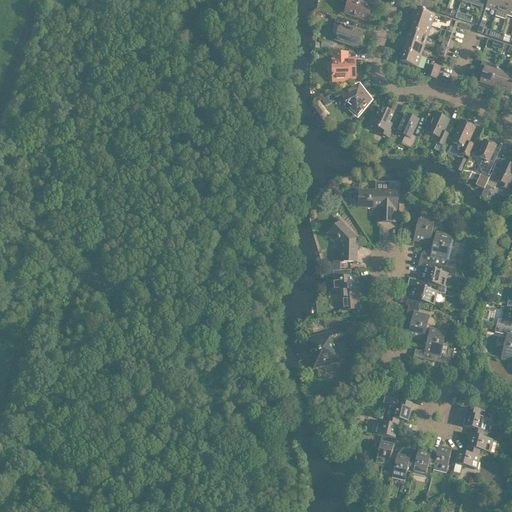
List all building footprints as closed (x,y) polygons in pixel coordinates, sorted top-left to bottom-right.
[(347,0),(343,13),(365,21),(371,4),(357,0),(347,0)] [(423,0),(419,0),(418,5),(430,9),(432,3),(423,0)] [(486,0),(484,7),(495,10),(498,0),(486,0)] [(504,19),(505,14),(510,0),(498,0),(495,10),(494,15),(504,19)] [(433,14),(416,9),(413,19),(430,25),(433,14)] [(456,11),(454,17),(465,21),(466,15),(456,11)] [(331,30),(332,32),(336,34),(334,40),(357,47),(362,31),(354,28),(356,23),(335,16),(331,30)] [(430,25),(413,19),(409,30),(426,35),(430,25)] [(406,40),(423,46),(426,35),(409,30),(406,40)] [(423,46),(406,40),(402,50),(419,56),(423,46)] [(503,44),(492,40),(490,46),(501,49),(503,44)] [(419,56),(402,50),(399,61),(416,67),(419,56)] [(336,65),(331,66),(332,81),(344,81),(344,76),(346,76),(348,78),(354,78),(354,62),(351,62),(351,58),(346,58),(346,52),(333,52),(333,59),(336,59),(336,65)] [(478,84),(488,87),(494,70),(496,65),(481,60),(477,74),(481,75),(478,84)] [(429,76),(435,78),(439,66),(433,64),(429,76)] [(488,87),(499,91),(504,74),(494,70),(488,87)] [(511,87),(511,76),(504,74),(499,91),(510,94),(511,87)] [(349,84),(331,92),(334,98),(340,95),(344,103),(347,102),(350,106),(348,108),(356,115),(369,99),(362,93),(358,86),(352,89),(349,84)] [(323,105),(331,101),(328,94),(320,98),(323,105)] [(382,135),(388,137),(394,124),(388,122),(392,113),(378,106),(374,115),(372,114),(366,127),(382,134),(382,135)] [(404,135),(400,144),(411,149),(416,137),(411,134),(417,120),(404,113),(396,131),(404,135)] [(436,142),(432,149),(438,151),(441,145),(447,134),(442,132),(447,119),(434,113),(425,131),(437,137),(435,142),(436,142)] [(472,145),(466,142),(473,128),(458,122),(450,141),(460,145),(459,146),(461,147),(459,152),(467,156),(472,145)] [(481,144),(477,142),(473,152),(476,153),(475,156),(481,159),(480,161),(481,162),(480,165),(481,170),(480,172),(487,175),(493,162),(496,155),(491,153),(495,145),(483,140),(481,144)] [(500,186),(506,188),(511,174),(511,173),(511,170),(511,165),(501,161),(496,172),(491,169),(485,184),(493,188),(496,181),(501,183),(500,186)] [(388,190),(388,182),(381,182),(375,182),(375,190),(358,190),(357,207),(377,207),(377,212),(382,212),(382,221),(394,221),(394,208),(396,208),(396,191),(388,190)] [(400,183),(398,193),(406,194),(407,184),(400,183)] [(463,208),(464,208),(457,205),(455,212),(462,214),(463,208)] [(434,235),(428,233),(431,219),(418,216),(420,208),(414,206),(405,243),(412,245),(413,239),(418,240),(418,241),(420,241),(425,242),(424,248),(430,249),(431,250),(434,235)] [(339,261),(355,262),(356,238),(339,220),(328,231),(340,244),(340,261),(339,261)] [(442,258),(448,235),(434,232),(434,235),(431,250),(430,249),(429,255),(420,253),(418,260),(455,268),(457,262),(442,258)] [(454,275),(455,268),(418,260),(416,266),(422,268),(421,273),(420,272),(420,275),(419,280),(442,286),(445,273),(454,275)] [(331,269),(339,270),(339,261),(340,261),(331,261),(331,269)] [(342,279),(329,280),(330,291),(339,290),(340,310),(341,310),(347,310),(355,309),(353,289),(357,288),(356,275),(342,276),(342,279)] [(443,293),(445,286),(442,286),(419,280),(408,277),(406,284),(412,286),(411,290),(410,290),(410,293),(409,298),(422,302),(432,304),(435,291),(443,293)] [(420,308),(422,302),(409,298),(406,297),(404,304),(407,305),(401,328),(408,330),(406,335),(412,337),(414,338),(414,337),(419,339),(418,344),(425,346),(428,334),(427,334),(421,333),(426,315),(416,313),(418,308),(420,308)] [(495,325),(511,328),(511,308),(508,307),(508,308),(505,320),(496,318),(495,325)] [(304,340),(312,367),(318,365),(318,366),(323,365),(323,364),(339,359),(338,354),(339,354),(337,348),(336,348),(334,343),(357,336),(353,322),(338,326),(339,330),(304,340)] [(511,328),(495,325),(493,331),(508,335),(502,358),(511,360),(511,328)] [(440,355),(445,332),(429,329),(427,334),(428,334),(425,346),(423,352),(414,349),(412,356),(449,365),(451,358),(440,355)] [(386,417),(398,419),(407,422),(411,402),(399,399),(397,406),(386,403),(383,416),(386,417)] [(471,428),(483,431),(485,432),(488,419),(477,416),(479,410),(467,407),(462,426),(471,428)] [(374,420),(370,433),(381,435),(393,438),(394,438),(397,425),(396,425),(398,419),(386,417),(385,422),(374,420)] [(467,447),(478,450),(489,452),(492,439),(481,437),(483,431),(471,428),(470,434),(469,434),(466,447),(467,447)] [(387,465),(393,466),(396,454),(390,453),(392,444),(393,438),(381,435),(380,441),(379,441),(374,464),(387,467),(387,465)] [(432,467),(432,469),(445,472),(447,462),(454,463),(456,451),(450,450),(450,449),(437,446),(435,455),(432,467)] [(456,451),(454,463),(453,464),(476,469),(480,456),(477,455),(478,450),(467,447),(465,453),(456,450),(456,451)] [(415,459),(412,471),(411,473),(424,476),(427,466),(432,467),(435,455),(430,454),(430,453),(417,450),(415,459)] [(396,454),(393,466),(390,477),(403,480),(406,469),(412,471),(415,459),(409,458),(409,457),(396,454)]
